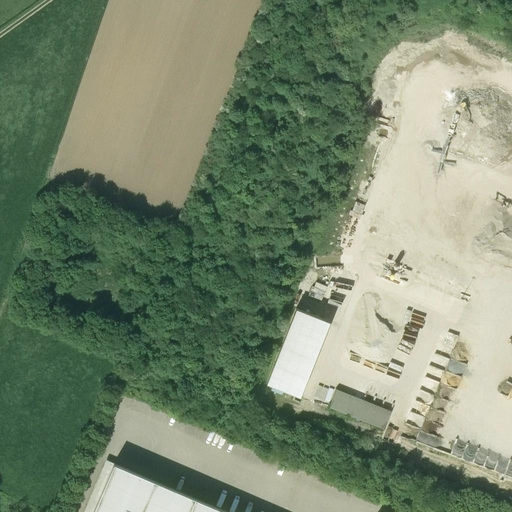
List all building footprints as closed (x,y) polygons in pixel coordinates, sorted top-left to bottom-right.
[(359,217),(366,200),(356,196),(349,213),(359,217)] [(329,322),(296,308),(266,382),(298,396),(329,322)] [(318,395),(325,398),(330,389),(322,385),(318,395)] [(335,390),(328,407),(383,428),(390,411),(335,390)] [(227,511),(114,463),(111,468),(104,465),(83,511),(227,511)]
